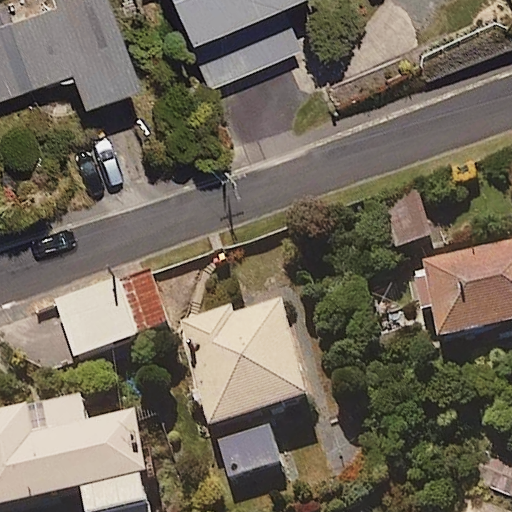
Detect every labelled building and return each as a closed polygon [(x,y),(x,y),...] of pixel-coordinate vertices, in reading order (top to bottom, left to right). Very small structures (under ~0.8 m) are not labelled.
[(133,76),(104,0),(50,0),(50,1),(0,20),(0,86),(65,62),(78,96),(133,76)] [(170,0),(207,83),(297,44),(277,0),(170,0)] [(432,235),(417,190),(382,203),(397,247),(432,235)] [(511,320),(511,241),(423,261),(439,336),(511,320)] [(169,322),(150,268),(56,301),(76,355),(169,322)] [(309,395),(281,292),(183,319),(226,478),(282,463),(266,407),(309,395)] [(85,419),(80,393),(0,409),(0,503),(83,486),(88,511),(151,511),(130,409),(85,419)] [(511,460),(491,449),(475,479),(511,497),(511,460)] [(508,511),(472,493),(462,511),(508,511)]
